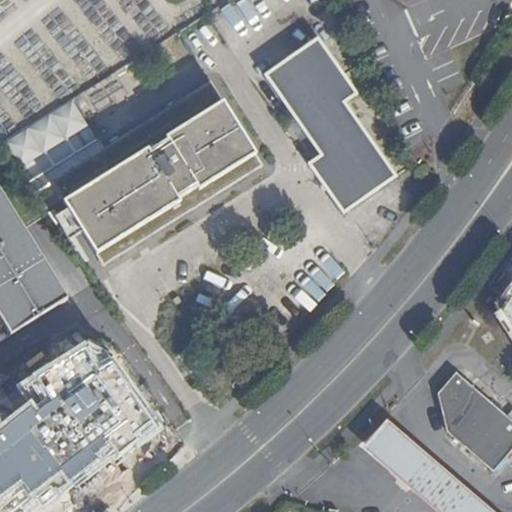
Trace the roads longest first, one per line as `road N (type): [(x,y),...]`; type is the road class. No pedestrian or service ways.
road 1 (secondary): [(511,129),(333,355),(158,511)]
road 2 (secondary): [(217,511),(401,341),(511,197)]
